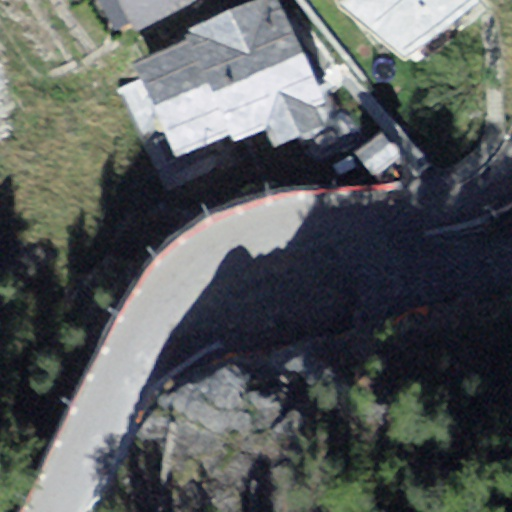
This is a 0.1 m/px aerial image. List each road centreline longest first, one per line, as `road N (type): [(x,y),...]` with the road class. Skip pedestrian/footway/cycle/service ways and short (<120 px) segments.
road 1 (track): [(511,151),(421,207),(362,217),(246,208),(181,244),(143,296),(51,511)]
road 2 (track): [(511,223),(360,511)]
